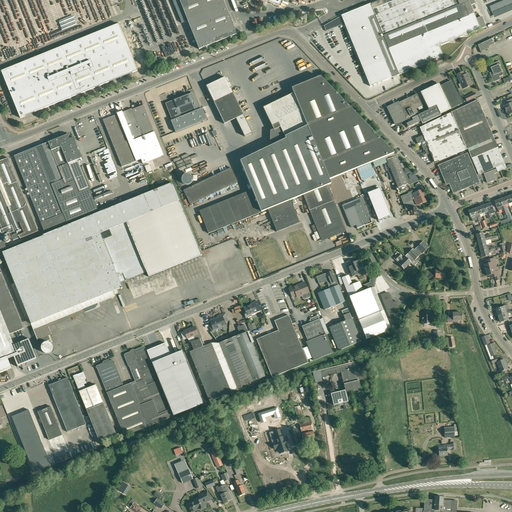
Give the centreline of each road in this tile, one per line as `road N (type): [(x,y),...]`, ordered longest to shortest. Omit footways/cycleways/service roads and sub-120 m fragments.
road 1 (unclassified): [(0,389),(364,242)]
road 2 (tertiary): [(6,142),(277,33)]
road 3 (unknown): [(232,155),(242,187),(200,205),(200,226),(206,237),(257,233)]
road 4 (unknown): [(254,106),(238,60),(278,46),(297,77),(282,91)]
road 5 (residential): [(364,242),(400,288),(477,292)]
road 6 (tertiary): [(449,208),(363,108)]
road 7 (secondary): [(511,475),(383,490)]
road 8 (secondary): [(383,490),(511,487)]
